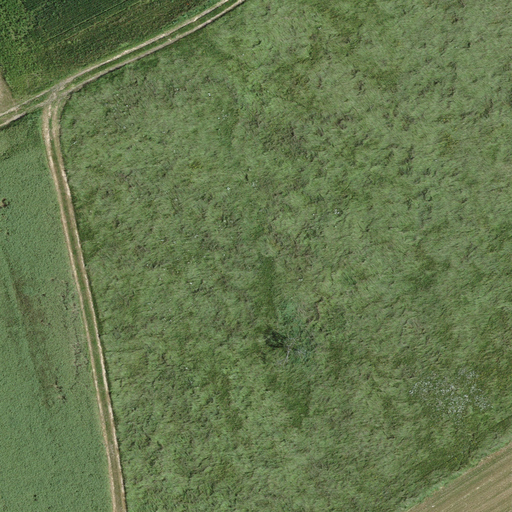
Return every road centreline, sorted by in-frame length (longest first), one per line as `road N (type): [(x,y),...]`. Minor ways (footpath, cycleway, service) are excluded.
road 1 (track): [(62,88),(51,133),(120,511)]
road 2 (track): [(233,0),(0,116)]
